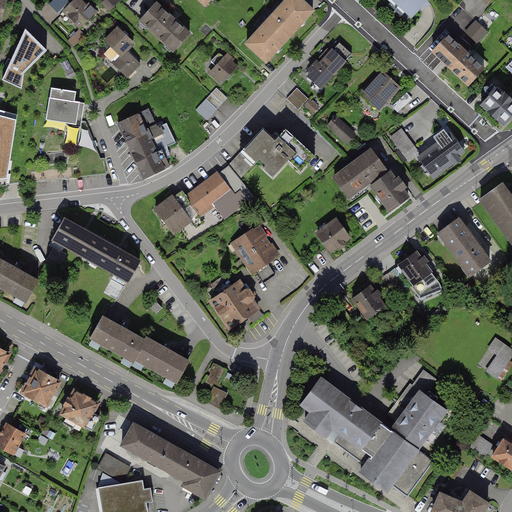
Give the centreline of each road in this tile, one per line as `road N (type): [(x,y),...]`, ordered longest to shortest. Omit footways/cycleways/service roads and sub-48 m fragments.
road 1 (secondary): [(506,148),(314,296),(280,363)]
road 2 (residential): [(119,197),(162,183),(211,150),(349,5)]
road 3 (residential): [(119,197),(123,214),(220,342),(280,363)]
road 4 (residential): [(506,148),(349,5)]
